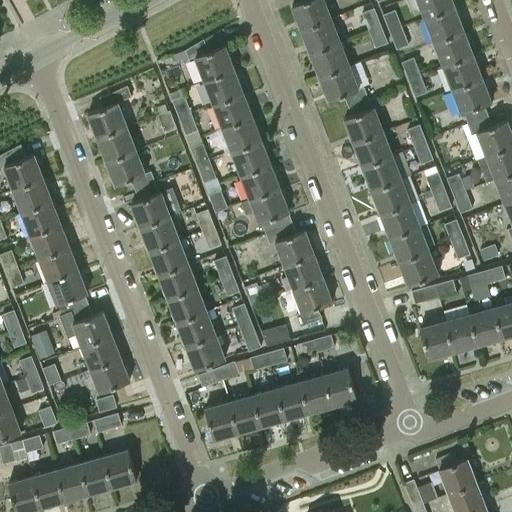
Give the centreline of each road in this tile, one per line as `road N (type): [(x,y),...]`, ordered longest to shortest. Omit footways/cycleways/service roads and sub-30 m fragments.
road 1 (residential): [(33,63),(208,493)]
road 2 (residential): [(411,426),(246,0)]
road 3 (residential): [(208,493),(411,426)]
road 4 (residential): [(33,63),(146,0)]
